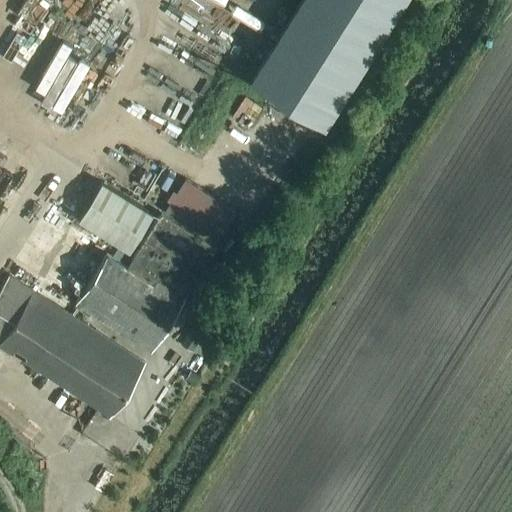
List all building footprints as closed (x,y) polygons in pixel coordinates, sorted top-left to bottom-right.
[(322,124),(401,0),(299,0),(250,78),(322,124)] [(127,109),(133,101),(114,87),(108,96),(127,109)] [(107,106),(99,112),(111,127),(119,120),(107,106)] [(54,170),(62,179),(76,166),(68,157),(54,170)] [(169,179),(166,187),(186,196),(190,187),(169,179)] [(150,351),(187,295),(186,294),(216,246),(161,212),(113,181),(75,239),(63,258),(58,267),(71,277),(73,277),(71,280),(83,288),(73,303),(150,351)] [(0,347),(110,418),(145,362),(9,276),(0,289),(0,347)] [(194,350),(207,330),(196,323),(183,343),(194,350)] [(190,372),(185,380),(194,385),(199,377),(190,372)]
